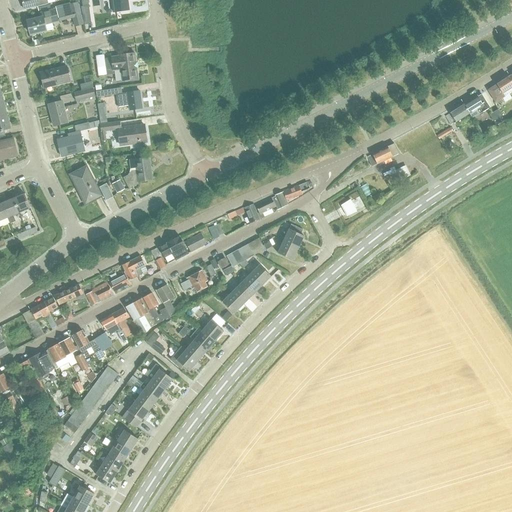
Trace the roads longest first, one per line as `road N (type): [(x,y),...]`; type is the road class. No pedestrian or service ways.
road 1 (secondary): [(134,511),(262,340),(417,206),(511,149)]
road 2 (residential): [(111,511),(193,386),(332,247),(307,198)]
road 3 (residential): [(0,314),(346,156)]
road 4 (residential): [(0,366),(307,198)]
road 5 (residential): [(204,175),(511,17)]
road 6 (residential): [(346,156),(511,64)]
road 7 (residential): [(204,175),(173,115),(158,24)]
road 8 (residential): [(14,58),(158,24)]
road 9 (residential): [(77,239),(204,175)]
